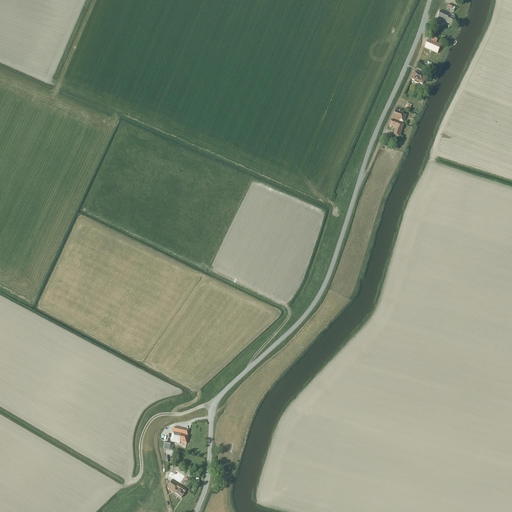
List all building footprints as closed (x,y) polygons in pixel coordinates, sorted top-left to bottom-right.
[(450,15),(440,11),(437,18),(451,25),(455,18),(454,17),(454,16),(450,14),(450,15)] [(430,41),(428,40),(424,48),(437,54),(441,46),(436,44),(430,41)] [(422,85),(426,77),(414,71),(410,79),(414,81),(414,82),(418,84),(419,83),(422,85)] [(403,123),(407,116),(403,114),(404,113),(401,111),(402,111),(396,109),(391,118),(403,123)] [(399,138),(404,125),(391,120),(388,125),(395,128),(392,135),(399,138)] [(187,444),(188,436),(187,435),(188,430),(174,428),(171,442),(180,443),(187,444)] [(179,482),(175,479),(174,481),(172,480),(167,487),(174,492),(173,493),(181,498),(186,490),(179,485),(180,483),(178,483),(179,482)]
